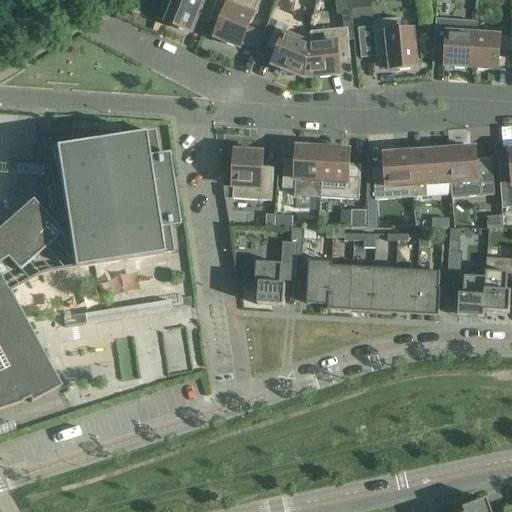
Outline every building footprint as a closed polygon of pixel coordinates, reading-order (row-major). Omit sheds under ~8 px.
[(176,0),(167,24),(173,26),(172,27),(183,32),(183,30),(192,34),(197,20),(208,24),(217,0),(176,0)] [(217,0),(208,24),(209,26),(210,21),(221,25),(215,39),(224,42),(223,44),(234,48),(234,46),(240,49),(258,4),(247,0),(217,0)] [(366,0),(365,0),(350,2),(352,14),(352,19),(368,18),(366,0)] [(352,14),(342,15),(343,30),(311,33),(310,45),(305,79),(319,78),(319,79),(331,78),(331,76),(339,76),(338,61),(349,60),(349,61),(351,61),(349,41),(354,40),(352,19),(352,14)] [(310,45),(286,35),(289,28),(270,20),(255,55),(269,61),(274,51),(278,52),(272,66),(281,70),(280,71),(291,75),(291,74),(305,79),(310,45)] [(401,33),(400,20),(373,23),(376,58),(378,58),(378,57),(389,56),(390,70),(399,70),(399,71),(411,70),(411,68),(417,68),(413,32),(401,33)] [(436,20),(434,53),(435,53),(435,52),(447,52),(446,67),(454,68),(454,69),(466,70),(466,69),(471,69),(474,36),(474,23),(436,20)] [(471,69),(477,69),(477,71),(488,72),(488,70),(497,71),(499,51),(510,52),(510,53),(511,53),(511,32),(511,20),(511,38),(474,36),(471,69)] [(0,410),(20,404),(20,402),(27,398),(30,403),(59,388),(7,293),(32,279),(37,277),(42,275),(48,274),(52,273),(70,270),(121,262),(171,255),(167,230),(177,229),(165,156),(156,157),(152,133),(53,149),(59,187),(46,189),(49,209),(42,214),(30,201),(0,227),(0,410)] [(284,161),(282,190),(295,190),(294,197),(297,198),(296,209),(317,211),(318,199),(320,199),(323,150),(318,150),(318,148),(306,147),(306,149),(297,148),(296,163),(285,162),(285,161),(284,161)] [(454,151),(449,151),(452,196),(452,199),(468,198),(495,196),(492,159),(491,159),(491,160),(475,161),(475,149),(466,150),(466,148),(454,149),(454,151)] [(329,150),(323,150),(320,199),(359,202),(361,166),(360,166),(360,167),(348,166),(349,152),(341,151),(341,150),(329,149),(329,150)] [(412,154),(411,154),(412,165),(413,188),(414,199),(430,198),(452,196),(449,151),(443,152),(443,150),(432,151),(432,152),(423,153),(412,154)] [(500,165),(499,165),(502,210),(511,208),(511,150),(511,151),(511,166),(500,166),(500,165)] [(234,189),(224,188),(225,200),(233,200),(255,202),(272,203),(274,169),(273,169),(273,170),(261,169),(262,154),(254,153),(254,152),(242,151),(242,153),(236,152),(234,189)] [(375,202),(414,199),(411,154),(405,154),(405,153),(394,154),(394,155),(385,156),(386,170),(375,171),(375,170),(373,170),(375,202)] [(17,165),(16,175),(27,176),(43,177),(43,167),(27,166),(17,165)] [(366,212),(352,212),(352,230),(365,230),(366,214),(366,212)] [(267,216),(266,229),(275,229),(275,216),(267,216)] [(275,216),(275,229),(293,229),(293,217),(275,216)] [(503,230),(503,218),(486,218),(487,231),(497,231),(503,230)] [(432,231),(449,231),(449,220),(433,220),(432,231)] [(291,244),(290,259),(297,260),(302,260),(304,230),(292,229),(291,244)] [(333,230),(333,240),(344,240),(344,243),(354,243),(355,236),(344,236),(344,230),(333,230)] [(450,230),(450,242),(460,243),(460,231),(450,230)] [(429,249),(429,236),(419,236),(419,249),(429,249)] [(256,264),(238,262),(241,282),(255,283),(255,285),(259,285),(258,306),(284,308),(285,286),(281,285),(282,282),(296,283),(297,260),(290,259),(291,244),(283,243),(281,266),(256,264)] [(462,254),(449,253),(447,278),(461,279),(462,254)] [(459,296),(458,318),(483,320),(487,259),(485,279),(464,278),(463,296),(459,296)] [(511,260),(487,259),(483,320),(484,320),(484,313),(509,315),(511,293),(507,293),(508,276),(511,276),(511,279),(511,260)] [(307,305),(329,307),(331,264),(309,263),(307,305)] [(329,307),(329,310),(350,311),(353,269),(332,268),(332,264),(331,264),(329,307)] [(350,311),(371,313),(372,313),(374,270),(353,269),(350,311)] [(396,271),(374,270),(372,313),(393,314),(396,271)] [(417,272),(396,271),(393,314),(406,314),(415,315),(417,272)] [(417,272),(415,315),(438,316),(440,274),(417,272)] [(168,302),(84,315),(85,324),(170,311),(168,302)] [(491,511),(487,501),(463,509),(464,511),(491,511)]
